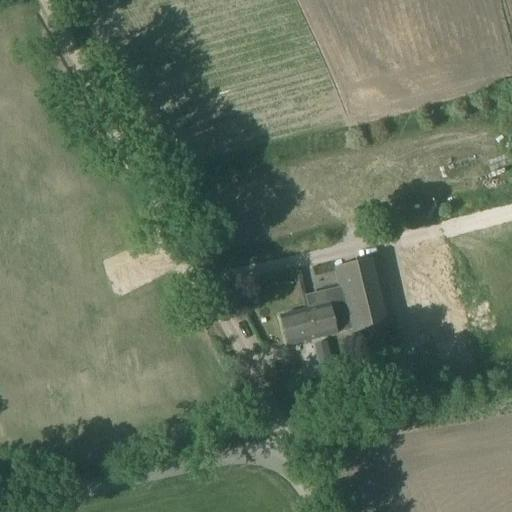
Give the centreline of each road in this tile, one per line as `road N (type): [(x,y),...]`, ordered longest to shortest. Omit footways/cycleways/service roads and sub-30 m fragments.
road 1 (residential): [(289,442),(45,0)]
road 2 (residential): [(289,442),(0,510)]
